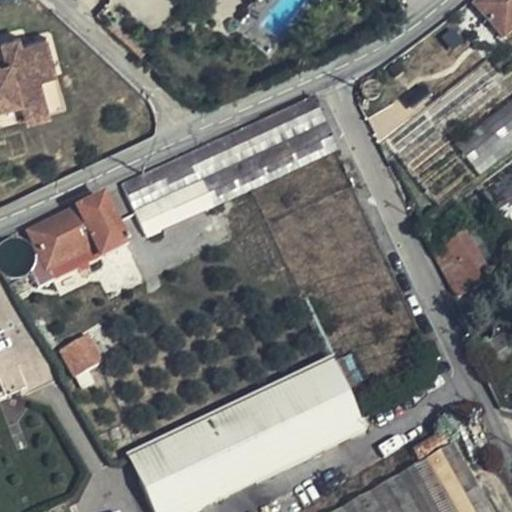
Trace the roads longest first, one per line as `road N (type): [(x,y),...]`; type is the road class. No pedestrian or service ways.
road 1 (residential): [(332,76),(511,444)]
road 2 (unclassified): [(332,76),(0,217)]
road 3 (unknown): [(479,378),(241,511)]
road 4 (unclassified): [(449,0),(401,43),(332,76)]
